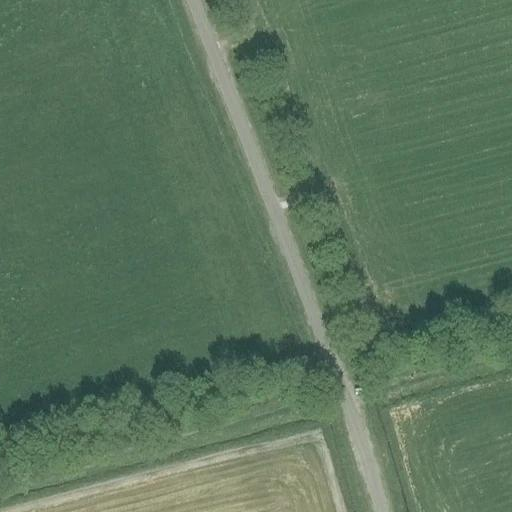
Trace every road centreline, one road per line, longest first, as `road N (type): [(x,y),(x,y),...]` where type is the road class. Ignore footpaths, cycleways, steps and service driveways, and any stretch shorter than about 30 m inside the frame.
road 1 (unclassified): [(379,511),(345,397),(192,0)]
road 2 (track): [(345,397),(511,352)]
